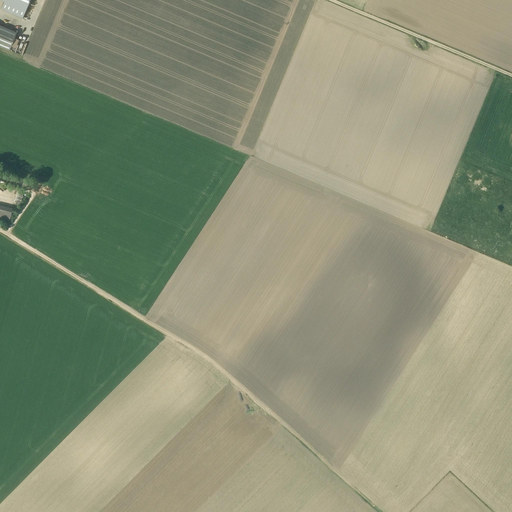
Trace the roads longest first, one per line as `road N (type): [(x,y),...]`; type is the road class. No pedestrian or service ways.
road 1 (track): [(373,511),(216,367),(0,236)]
road 2 (track): [(328,0),(511,77)]
